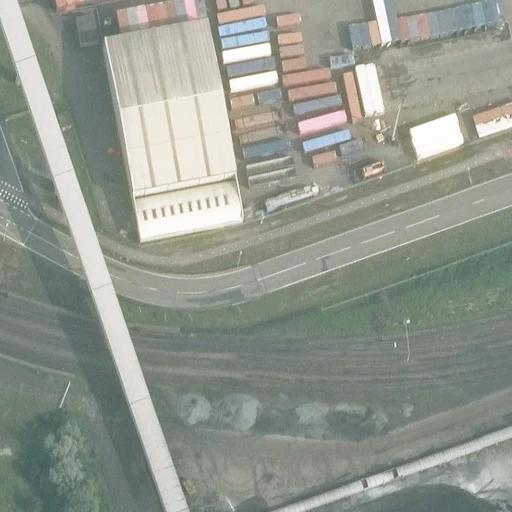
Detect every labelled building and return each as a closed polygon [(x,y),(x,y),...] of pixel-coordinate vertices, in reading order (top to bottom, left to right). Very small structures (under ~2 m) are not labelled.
[(0,0),(0,45),(20,117),(29,115),(20,83),(31,80),(33,89),(29,90),(35,112),(40,110),(9,0),(0,0)] [(354,48),(509,24),(504,0),(346,0),(347,0),(354,48)] [(77,20),(80,46),(98,44),(95,18),(77,20)] [(242,224),(205,31),(102,50),(138,244),(242,224)] [(163,511),(185,511),(169,455),(149,460),(163,511)]
